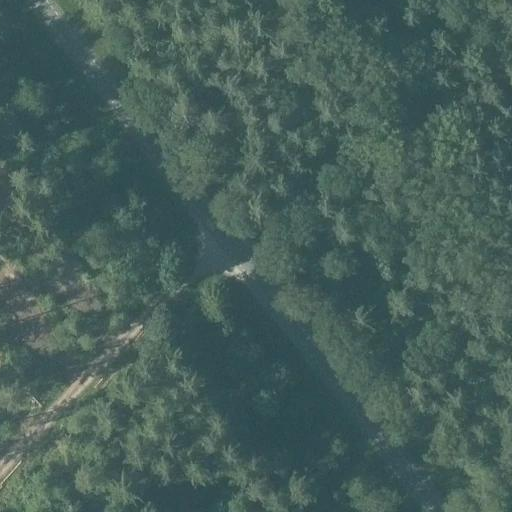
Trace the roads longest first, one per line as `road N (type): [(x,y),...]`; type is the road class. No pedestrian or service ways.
road 1 (track): [(0,473),(197,265),(327,170),(444,104),(511,53)]
road 2 (tertiary): [(437,511),(37,0)]
